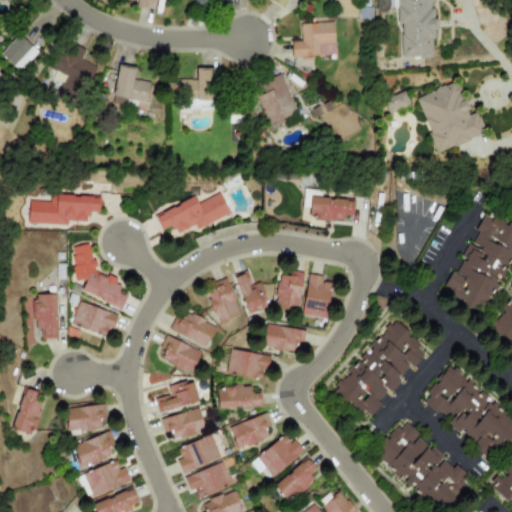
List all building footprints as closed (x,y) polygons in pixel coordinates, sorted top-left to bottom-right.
[(136,0),(135,7),(152,10),(153,0),(136,0)] [(287,0),(267,0),(283,9),(287,0)] [(397,0),(398,58),(431,58),(431,39),(434,39),(433,0),(397,0)] [(334,56),(333,23),(299,24),(299,42),(290,42),(290,57),(334,56)] [(0,53),(0,54),(18,72),(36,52),(18,35),(0,53)] [(93,67),(80,60),(84,51),(68,43),(54,71),(66,77),(59,92),(76,100),(93,67)] [(148,82),(132,80),(134,68),(108,64),(103,95),(145,102),(148,82)] [(178,80),(178,108),(210,108),(210,69),(194,69),(195,80),(178,80)] [(268,126),(296,113),(280,76),(259,85),(263,94),(255,98),(268,126)] [(414,98),(435,153),(484,134),(476,113),(470,115),(464,100),(460,101),(453,83),(414,98)] [(387,114),(408,106),(402,92),(381,101),(387,114)] [(227,216),(219,194),(195,204),(193,198),(153,214),(160,231),(170,226),(173,235),(194,226),(195,229),(227,216)] [(65,225),(65,222),(86,222),(87,211),(96,211),(97,197),(49,195),(48,202),(27,201),(26,224),(65,225)] [(342,213),(351,213),(351,200),(309,198),(308,219),(342,221),(342,213)] [(511,258),(511,225),(493,216),(491,221),(482,216),(444,292),(485,312),(511,258)] [(119,308),(124,296),(116,293),(121,282),(93,271),(89,244),(70,246),(71,258),(70,261),(73,282),(83,281),(78,292),(119,308)] [(259,282),(250,284),(247,272),(232,277),(244,314),(267,307),(259,282)] [(277,275),(274,308),(297,310),(300,273),(288,272),(287,276),(277,275)] [(302,307),(325,309),(329,283),(320,282),(321,276),(305,274),(302,307)] [(237,316),(225,280),(203,287),(214,323),(237,316)] [(511,293),(500,311),(511,329),(511,293)] [(39,339),(55,339),(54,294),(31,295),(32,329),(39,329),(39,339)] [(115,315),(93,308),(86,329),(108,337),(115,315)] [(364,421),(379,403),(377,401),(409,365),(410,366),(425,349),(392,320),(329,391),(364,421)] [(293,352),(294,344),(301,345),(303,330),(264,324),(261,348),(293,352)] [(158,348),(163,350),(159,359),(189,373),(199,352),(164,336),(158,348)] [(224,374),(259,380),(261,370),(265,371),(268,356),(228,349),(224,374)] [(422,396),(426,399),(422,404),(436,415),(437,414),(493,457),(511,432),(511,416),(447,366),(422,396)] [(191,381),(166,385),(168,399),(157,401),(158,410),(195,403),(191,381)] [(249,386),(214,387),(214,409),(258,407),(258,393),(249,393),(249,386)] [(33,434),(39,392),(18,389),(11,430),(33,434)] [(66,433),(100,429),(98,412),(89,413),(88,406),(63,409),(66,433)] [(169,431),(171,440),(203,431),(196,408),(159,418),(162,433),(169,431)] [(226,428),(235,450),(266,437),(263,428),(269,426),(263,413),(226,428)] [(372,455),(434,511),(442,511),(465,487),(458,480),(463,473),(455,465),(452,468),(401,422),(372,455)] [(71,442),(76,465),(112,458),(108,435),(71,442)] [(301,451),(291,439),(287,443),(281,435),(247,463),(257,474),(263,469),(269,477),(301,451)] [(172,449),(181,472),(218,458),(209,436),(172,449)] [(284,501),(312,480),(306,472),(312,468),(304,458),(271,484),(284,501)] [(126,482),(117,459),(81,473),(90,496),(126,482)] [(511,459),(489,488),(511,506),(511,459)] [(228,486),(222,464),(184,475),(191,497),(228,486)] [(92,511),(129,511),(127,503),(134,500),(130,488),(89,503),(92,511)] [(198,501),(200,511),(238,511),(233,492),(198,501)] [(325,511),(354,511),(338,492),(330,498),(327,494),(317,502),(325,511)] [(301,511),(319,511),(313,503),(301,511)]
